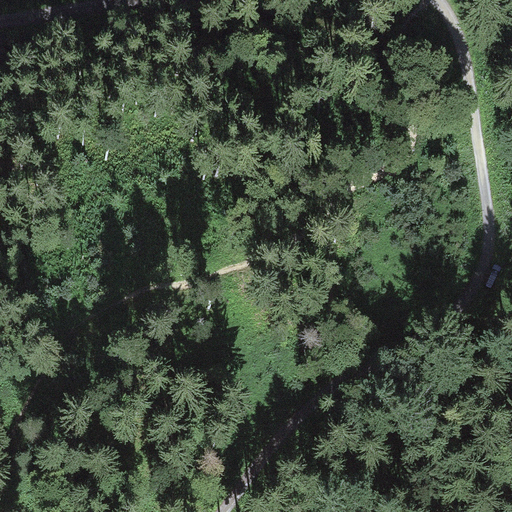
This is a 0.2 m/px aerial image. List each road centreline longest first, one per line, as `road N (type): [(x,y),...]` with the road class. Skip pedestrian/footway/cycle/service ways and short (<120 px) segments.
road 1 (track): [(430,0),(459,39),(480,120),(486,225),(473,272),(429,333),(338,385),(294,421),(222,511)]
road 2 (track): [(0,24),(169,0)]
